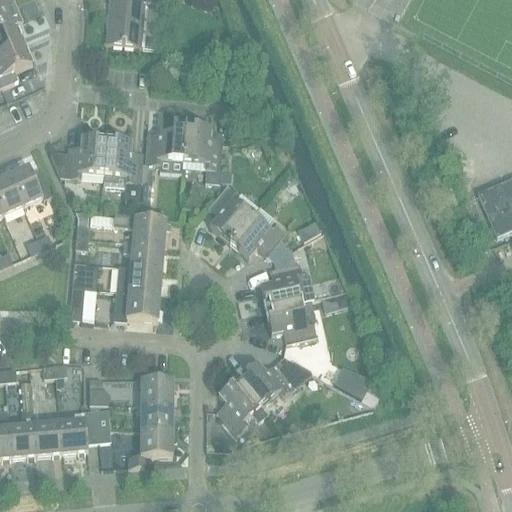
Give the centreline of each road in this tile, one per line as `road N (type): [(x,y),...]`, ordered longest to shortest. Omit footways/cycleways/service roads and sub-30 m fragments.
road 1 (tertiary): [(494,429),(314,0)]
road 2 (residential): [(197,509),(358,477),(494,429)]
road 3 (residential): [(223,107),(63,94)]
road 4 (residential): [(197,509),(199,365)]
road 5 (residential): [(199,365),(176,344),(65,335)]
road 6 (residential): [(199,365),(233,335),(224,292),(199,273)]
